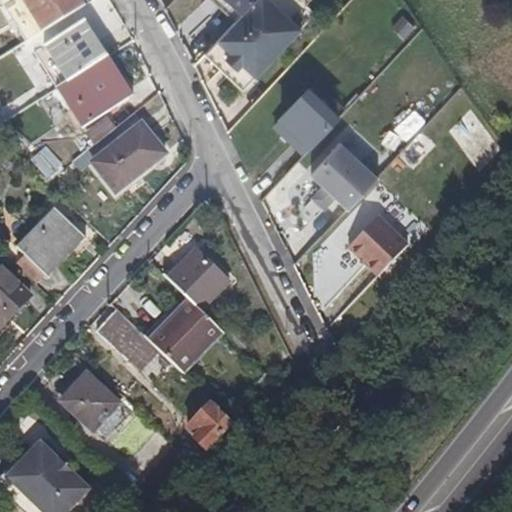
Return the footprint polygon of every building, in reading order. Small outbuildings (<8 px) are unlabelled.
[(85,6),(81,0),(28,0),(47,30),(85,6)] [(244,15),(229,0),(227,1),(226,0),(214,0),(237,22),(244,15)] [(279,55),(302,31),(268,0),(258,0),(246,13),(244,15),(237,22),(219,42),(231,53),(224,61),(236,72),(243,65),(258,78),(279,55)] [(226,0),(227,1),(229,0),(244,15),(246,13),(258,0),(226,0)] [(402,40),(416,29),(404,14),(390,25),(402,40)] [(111,54),(89,18),(36,51),(58,86),(87,69),(103,60),(111,54)] [(244,93),(258,78),(243,65),(236,72),(224,61),(231,53),(219,42),(216,44),(205,56),(244,93)] [(136,94),(111,54),(103,60),(115,81),(118,79),(130,98),(136,94)] [(130,98),(118,79),(115,81),(103,60),(87,69),(58,86),(83,126),(130,98)] [(347,110),(315,81),(307,90),(339,119),(347,110)] [(313,146),(334,124),(339,119),(307,90),(297,101),(282,117),(313,146)] [(94,164),(144,123),(136,112),(123,123),(122,123),(110,132),(78,157),(87,169),(94,163),(94,164)] [(122,123),(123,123),(114,113),(102,123),(110,132),(122,123)] [(313,146),(282,117),(275,125),(306,154),(313,146)] [(117,192),(167,153),(144,123),(94,164),(117,192)] [(368,189),(379,178),(342,142),(313,173),(326,185),(319,192),(319,198),(325,203),(330,203),(337,196),(350,207),(368,189)] [(46,145),(29,158),(43,178),(60,165),(46,145)] [(48,277),(87,237),(55,207),(16,247),(48,277)] [(382,274),(411,243),(382,215),(353,246),(382,274)] [(232,280),(198,251),(187,264),(171,282),(179,289),(191,300),(204,311),(232,280)] [(171,282),(187,264),(182,259),(165,277),(171,282)] [(33,297),(0,266),(0,326),(16,308),(20,313),(33,297)] [(219,335),(225,329),(221,325),(204,311),(191,300),(180,312),(173,319),(151,343),(159,350),(185,373),(219,335)] [(0,341),(23,316),(20,313),(16,308),(0,326),(0,341)] [(145,338),(119,313),(99,335),(130,362),(149,341),(145,338)] [(151,343),(173,319),(167,314),(145,338),(149,341),(151,343)] [(127,397),(114,386),(95,368),(88,376),(120,405),(127,397)] [(63,403),(88,376),(84,373),(59,400),(63,403)] [(96,432),(120,405),(88,376),(63,403),(96,432)] [(212,448),(236,421),(228,413),(216,402),(190,429),(207,444),(212,448)] [(45,511),(69,511),(93,487),(44,443),(10,479),(45,511)] [(206,461),(216,451),(212,448),(207,444),(194,458),(203,465),(206,461)] [(170,499),(203,465),(194,458),(192,456),(185,450),(145,493),(162,508),(170,499)]
